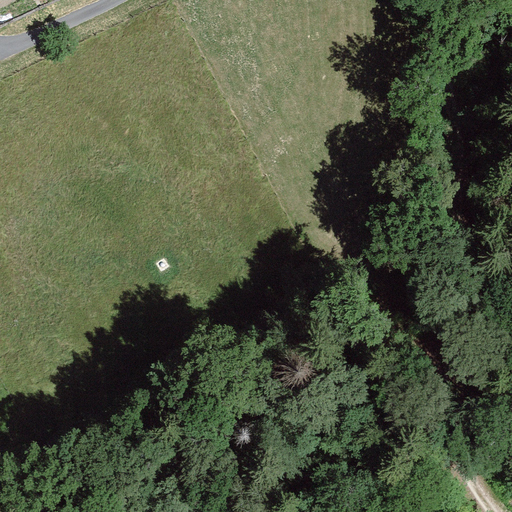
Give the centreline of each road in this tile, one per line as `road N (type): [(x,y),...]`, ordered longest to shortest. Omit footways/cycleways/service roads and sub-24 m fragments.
road 1 (track): [(431,0),(462,149),(464,219),(444,391),(475,483),(500,511)]
road 2 (unclassified): [(113,0),(0,50)]
